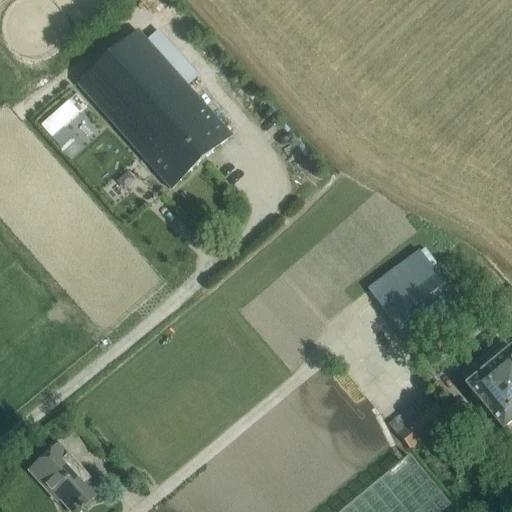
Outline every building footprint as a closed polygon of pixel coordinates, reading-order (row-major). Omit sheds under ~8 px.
[(170,190),(185,176),(231,136),(138,31),(77,85),(170,190)] [(384,312),(434,274),(418,252),(367,290),(384,312)] [(451,296),(434,274),(384,312),(400,334),(451,296)] [(416,356),(432,344),(467,319),(451,296),(400,334),(416,356)] [(511,341),(511,305),(504,296),(486,311),(511,342),(511,341)] [(502,430),(511,421),(511,350),(511,349),(466,387),(502,430)] [(410,449),(447,419),(426,395),(390,424),(410,449)] [(79,511),(100,493),(58,446),(29,471),(50,494),(53,492),(71,511),(79,511)] [(442,511),(449,507),(409,457),(342,511),(442,511)]
